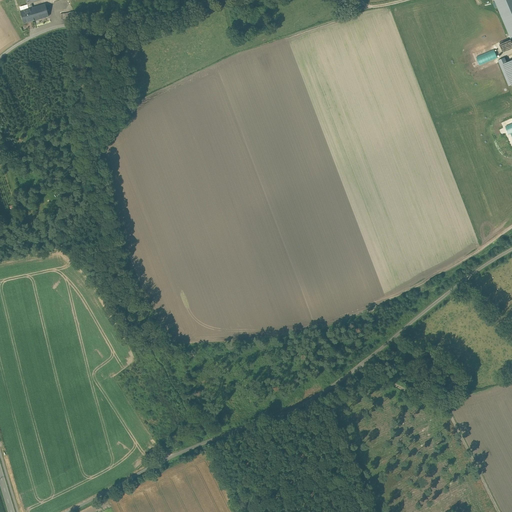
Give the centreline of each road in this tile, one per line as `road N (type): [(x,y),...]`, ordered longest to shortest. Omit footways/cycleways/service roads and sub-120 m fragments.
road 1 (unclassified): [(67,511),(215,438),(315,400),(511,248)]
road 2 (track): [(0,141),(41,231),(163,368),(236,469),(252,511)]
road 3 (unclassified): [(220,0),(42,32),(0,57)]
